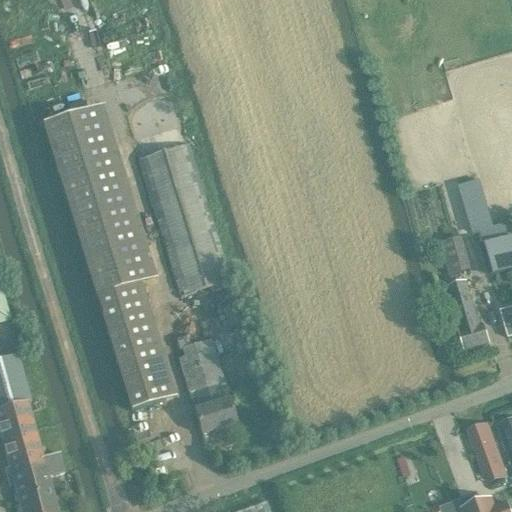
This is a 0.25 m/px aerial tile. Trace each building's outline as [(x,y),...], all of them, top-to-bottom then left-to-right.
[(126,289),(141,284),(88,112),(42,126),(130,413),(162,404),(126,289)] [(188,147),(136,163),(179,300),(211,290),(225,285),(231,284),(188,147)] [(480,234),(493,277),(511,271),(511,238),(508,224),(490,230),(488,224),(489,223),(477,184),(459,190),(471,229),(476,228),(478,235),(480,234)] [(471,272),(462,239),(439,246),(448,278),(471,272)] [(476,316),(465,283),(447,289),(462,333),(460,334),(461,338),(458,340),(461,349),(465,348),(466,352),(490,344),(480,315),(476,316)] [(0,325),(11,323),(1,288),(0,288),(0,325)] [(511,309),(501,313),(508,339),(511,338),(511,309)] [(0,361),(0,439),(16,494),(13,498),(15,503),(19,505),(20,511),(57,511),(48,479),(64,475),(59,456),(43,460),(27,405),(30,404),(17,356),(0,361)] [(214,372),(184,381),(182,382),(199,437),(201,436),(231,427),(214,372)] [(468,433),(487,484),(506,478),(487,427),(468,433)] [(461,502),(440,510),(440,511),(509,511),(507,504),(494,509),(491,500),(464,510),(461,502)]
